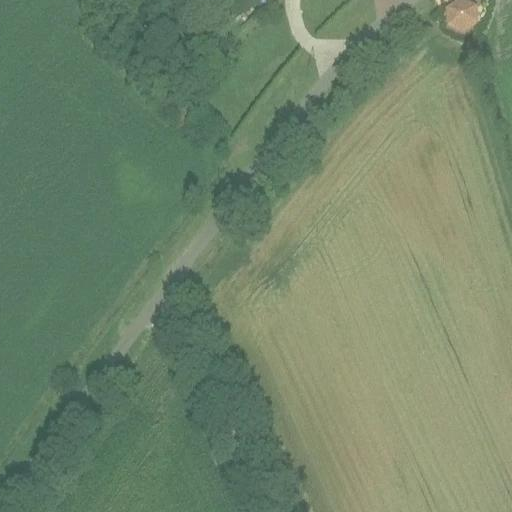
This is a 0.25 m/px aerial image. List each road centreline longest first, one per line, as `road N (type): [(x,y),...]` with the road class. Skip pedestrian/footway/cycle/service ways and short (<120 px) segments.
road 1 (residential): [(0,507),(263,161),(333,77),(415,0)]
road 2 (track): [(160,297),(261,511)]
